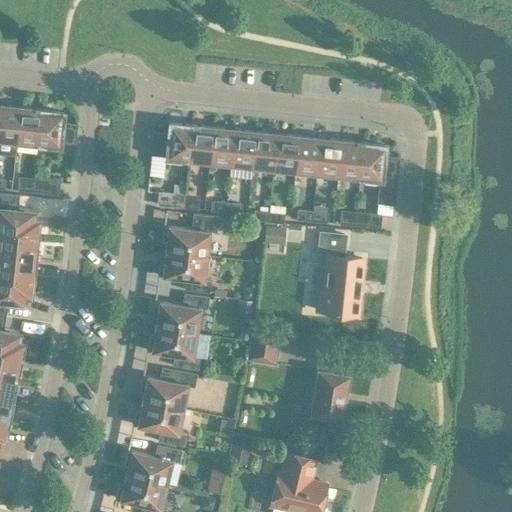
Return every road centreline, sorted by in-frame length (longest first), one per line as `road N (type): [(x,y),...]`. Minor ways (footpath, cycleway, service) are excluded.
road 1 (residential): [(364,511),(411,197),(412,128),(173,95),(147,83)]
road 2 (residential): [(89,76),(61,352),(25,511)]
road 3 (residential): [(78,511),(110,375),(147,83)]
